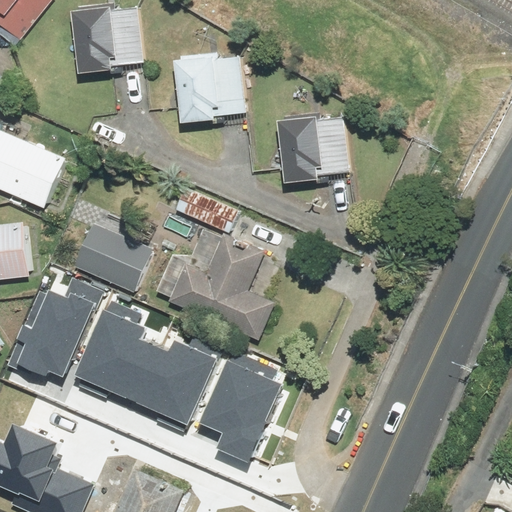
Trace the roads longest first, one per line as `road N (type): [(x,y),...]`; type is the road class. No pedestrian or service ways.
road 1 (tertiary): [(371,511),(511,194)]
road 2 (track): [(442,144),(447,82),(429,46),(361,0)]
